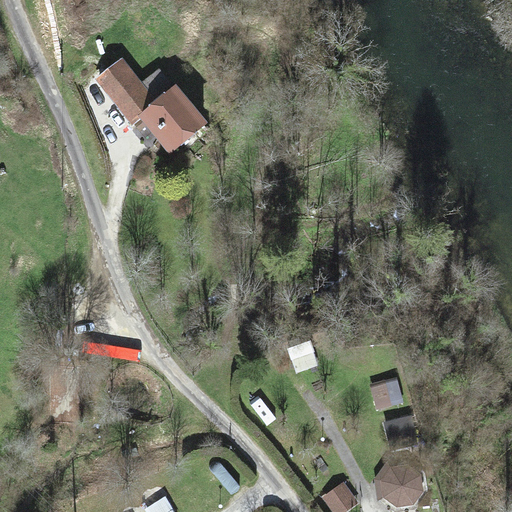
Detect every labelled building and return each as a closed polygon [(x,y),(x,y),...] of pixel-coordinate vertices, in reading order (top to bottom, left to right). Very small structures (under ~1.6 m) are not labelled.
[(143,121),(170,156),(205,129),(177,93),(159,107),(125,63),(100,82),(135,127),(143,121)] [(396,377),(369,384),(376,409),(403,402),(396,377)] [(412,416),(384,422),(391,450),(418,444),(412,416)] [(380,480),(390,466),(387,462),(374,479),(377,500),(382,497),(380,480)] [(408,465),(390,466),(380,480),(382,497),(396,507),(413,505),(423,491),(422,474),(408,465)] [(342,483),(320,498),(330,511),(348,511),(358,505),(342,483)] [(144,511),(175,511),(165,496),(143,510),(144,511)]
